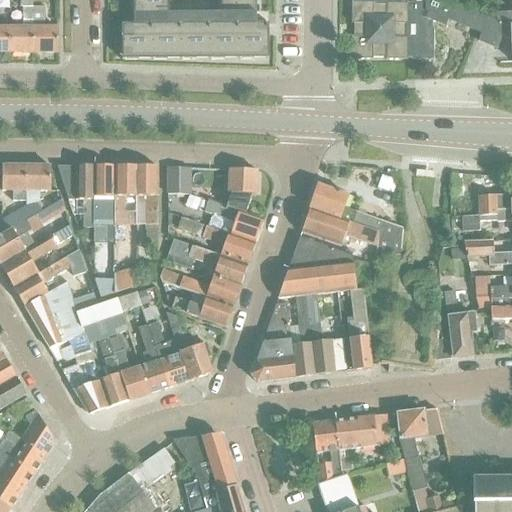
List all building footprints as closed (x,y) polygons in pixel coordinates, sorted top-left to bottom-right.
[(20,0),(20,7),(23,7),(23,28),(10,28),(10,53),(33,53),(33,7),(32,7),(32,0),(20,0)] [(133,26),(121,26),(121,61),(268,60),(268,25),(256,25),(256,16),(255,0),(220,0),(221,14),(194,14),(168,14),(168,0),(132,0),(133,16),(133,26)] [(372,0),(372,3),(352,3),(352,25),(354,25),(354,38),(352,38),(351,61),(373,61),(373,58),(386,59),(386,61),(407,61),(407,60),(411,59),(411,61),(433,61),(433,28),(432,28),(432,23),(445,28),(448,20),(473,31),(478,15),(438,0),(372,0)] [(33,7),(33,53),(57,53),(57,28),(44,28),(44,7),(33,7)] [(478,15),(473,31),(481,34),(477,43),(496,50),(501,38),(505,40),(511,40),(511,48),(511,28),(478,15)] [(0,53),(10,53),(10,28),(0,28),(0,53)] [(23,224),(32,219),(26,207),(26,168),(3,168),(3,193),(13,193),(13,203),(17,212),(23,224)] [(26,168),(26,207),(32,219),(45,211),(40,202),(40,193),(51,193),(51,168),(26,168)] [(94,226),(94,168),(57,168),(69,202),(74,216),(83,216),(83,229),(94,229),(94,226)] [(114,168),(94,168),(94,226),(94,243),(114,243),(114,227),(114,199),(114,168)] [(136,168),(114,168),(114,199),(114,227),(126,227),(126,212),(136,212),(136,199),(136,168)] [(158,168),(136,168),(136,227),(146,227),(146,248),(158,248),(158,168)] [(167,196),(187,196),(190,196),(190,170),(167,169),(167,196)] [(227,209),(245,215),(251,196),(257,196),(258,172),(229,171),(228,195),(232,195),(227,209)] [(318,187),(310,210),(378,234),(377,248),(377,254),(400,256),(402,232),(343,211),(348,198),(318,187)] [(511,215),(511,195),(478,197),(478,212),(487,212),(487,217),(496,216),(496,211),(510,210),(511,215)] [(207,202),(204,213),(213,216),(209,229),(256,247),(265,223),(262,221),(245,215),(227,209),(207,202)] [(345,237),(368,245),(377,248),(378,234),(310,210),(301,235),(341,249),(345,237)] [(487,212),(478,212),(479,216),(463,217),(463,232),(480,232),(480,222),(496,221),(496,222),(511,221),(511,215),(510,210),(496,211),(496,216),(487,217),(487,212)] [(0,225),(0,267),(0,268),(35,247),(28,234),(42,226),(36,216),(32,219),(23,224),(5,235),(0,225)] [(248,268),(256,247),(209,229),(178,218),(174,229),(224,247),(220,257),(248,268)] [(0,268),(13,290),(36,276),(38,275),(30,262),(58,246),(74,236),(70,226),(52,236),(53,237),(35,247),(0,268)] [(356,292),(356,290),(353,267),(352,258),(300,240),(278,302),(295,299),(306,297),(306,298),(351,292),(356,292)] [(213,277),(241,288),(248,268),(220,257),(173,241),(166,262),(191,271),(194,261),(216,269),(213,277)] [(492,243),(463,244),(466,258),(488,257),(488,267),(511,265),(511,254),(493,255),(492,243)] [(353,267),(356,290),(363,289),(364,291),(374,290),(377,254),(377,248),(368,245),(366,265),(353,267)] [(36,276),(13,290),(24,309),(48,295),(42,285),(65,272),(64,270),(70,267),(74,277),(86,273),(79,251),(59,262),(38,275),(36,276)] [(206,298),(233,308),(241,288),(213,277),(210,287),(163,271),(160,279),(162,283),(194,294),(206,298)] [(114,279),(114,295),(135,288),(135,272),(114,279)] [(77,315),(77,314),(67,284),(48,295),(24,309),(36,329),(77,315)] [(490,300),(490,309),(509,309),(508,299),(511,299),(511,287),(490,289),(490,300)] [(350,340),(343,341),(347,373),(354,372),(374,370),(364,291),(363,289),(356,290),(356,292),(351,292),(354,323),(348,324),(350,340)] [(441,341),(437,341),(434,363),(472,358),(469,334),(475,333),(473,315),(452,317),(451,311),(454,311),(456,307),(454,293),(444,294),(447,322),(441,323),(441,341)] [(137,294),(117,300),(122,314),(141,307),(137,294)] [(175,300),(172,310),(198,319),(226,329),(233,308),(206,298),(194,294),(190,304),(175,300)] [(175,300),(165,296),(170,310),(225,329),(226,329),(198,319),(172,310),(175,300)] [(308,313),(307,313),(306,298),(306,297),(295,299),(300,347),(292,348),(296,379),(316,376),(308,313)] [(117,300),(98,307),(103,322),(122,316),(122,314),(117,300)] [(77,315),(36,329),(49,349),(60,345),(85,336),(81,325),(100,319),(96,307),(77,314),(77,315)] [(296,379),(292,348),(287,307),(276,307),(251,376),(257,384),(296,379)] [(511,308),(509,309),(490,309),(491,322),(511,320),(511,308)] [(308,313),(316,376),(347,373),(343,341),(322,344),(318,312),(308,313)] [(176,318),(166,314),(175,341),(189,383),(209,376),(211,371),(207,359),(210,358),(206,345),(187,352),(184,342),(188,340),(185,329),(180,330),(176,318)] [(158,323),(147,326),(158,359),(168,390),(189,383),(175,341),(165,345),(158,323)] [(109,410),(129,403),(103,326),(94,330),(110,379),(100,382),(109,410)] [(109,341),(104,326),(103,326),(129,403),(149,397),(139,369),(129,372),(118,338),(109,341)] [(146,327),(138,329),(150,365),(139,369),(149,397),(168,390),(158,359),(147,326),(146,327)] [(208,329),(205,328),(198,326),(194,335),(205,338),(208,329)] [(109,410),(100,382),(87,342),(79,344),(81,349),(75,351),(80,366),(62,372),(88,417),(109,410)] [(0,387),(15,379),(5,361),(0,363),(0,387)] [(15,379),(0,387),(0,411),(25,396),(15,379)] [(27,399),(12,408),(18,418),(33,408),(27,399)] [(399,442),(408,478),(413,494),(427,490),(423,474),(413,439),(427,437),(428,438),(442,436),(438,418),(436,411),(397,415),(400,442),(399,442)] [(20,442),(44,458),(53,445),(37,416),(35,412),(25,417),(30,427),(20,442)] [(386,416),(356,420),(360,450),(377,448),(377,447),(389,446),(386,416)] [(317,465),(319,485),(347,476),(353,474),(351,459),(361,458),(360,450),(356,420),(313,425),(316,454),(330,452),(331,464),(317,465)] [(0,458),(7,463),(9,460),(33,476),(44,458),(20,442),(8,434),(0,446),(0,458)] [(201,438),(173,442),(174,443),(197,477),(203,498),(216,494),(217,494),(218,493),(237,487),(221,436),(201,438)] [(451,437),(445,439),(447,446),(453,445),(458,443),(456,436),(451,437)] [(453,445),(447,446),(448,454),(455,452),(460,451),(458,443),(453,445)] [(171,474),(166,467),(173,462),(164,450),(128,475),(143,494),(171,474)] [(455,452),(448,454),(450,461),(457,460),(462,458),(460,451),(455,452)] [(0,479),(21,493),(33,476),(9,460),(7,463),(0,458),(0,479)] [(457,460),(450,461),(452,469),(458,467),(464,466),(462,458),(457,460)] [(458,467),(452,469),(454,476),(461,474),(466,473),(464,466),(458,467)] [(461,474),(454,476),(456,483),(463,482),(467,481),(466,473),(461,474)] [(154,511),(156,511),(143,494),(128,475),(99,497),(86,511),(154,511)] [(317,486),(325,511),(366,511),(364,506),(358,509),(347,476),(319,485),(317,486)] [(0,503),(10,510),(21,493),(0,479),(0,503)] [(463,482),(456,483),(458,491),(464,489),(469,488),(467,481),(463,482)] [(206,511),(202,511),(244,511),(237,487),(218,493),(217,494),(216,494),(203,498),(206,511)] [(464,489),(458,491),(459,498),(465,497),(471,495),(469,488),(464,489)] [(465,497),(459,498),(461,506),(466,504),(473,503),(471,495),(465,497)] [(439,497),(424,501),(427,511),(441,511),(443,511),(439,497)] [(0,511),(8,511),(10,510),(0,503),(0,511)] [(466,504),(461,506),(462,511),(467,511),(468,511),(475,510),(473,503),(466,504)]
